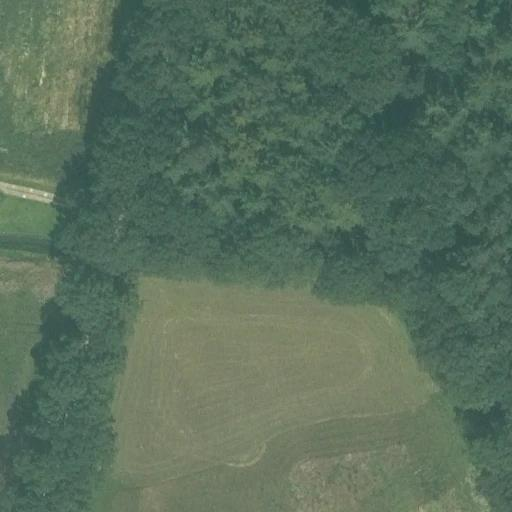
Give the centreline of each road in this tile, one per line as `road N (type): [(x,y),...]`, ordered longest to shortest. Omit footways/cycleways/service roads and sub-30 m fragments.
road 1 (track): [(44,511),(181,0)]
road 2 (track): [(511,421),(314,0)]
road 3 (track): [(118,216),(428,243)]
